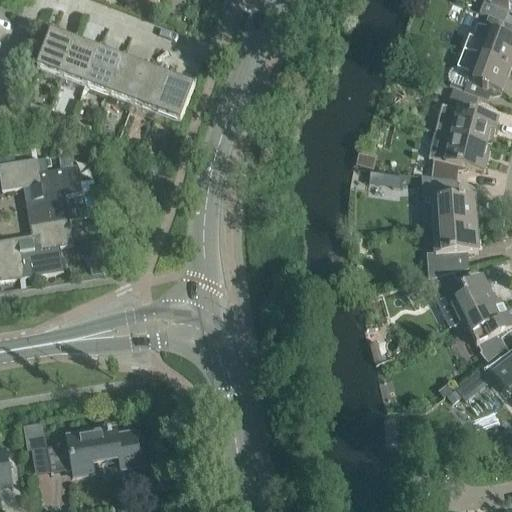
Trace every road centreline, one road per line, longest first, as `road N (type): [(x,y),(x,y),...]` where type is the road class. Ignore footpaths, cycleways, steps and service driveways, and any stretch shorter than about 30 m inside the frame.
road 1 (tertiary): [(273,0),(212,166),(199,329)]
road 2 (tertiary): [(0,352),(150,326),(199,329)]
road 3 (tertiary): [(247,511),(226,384),(199,329)]
road 4 (residential): [(202,54),(79,6)]
